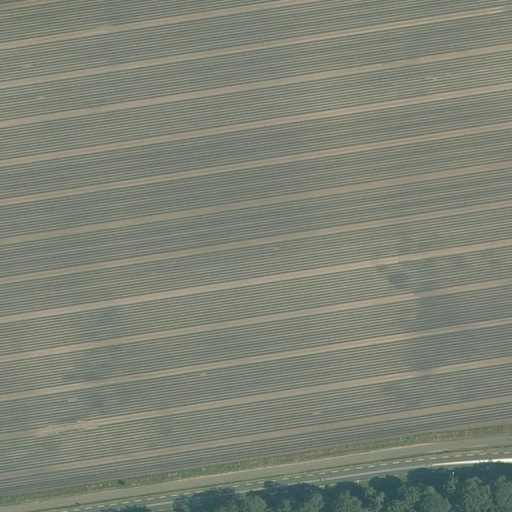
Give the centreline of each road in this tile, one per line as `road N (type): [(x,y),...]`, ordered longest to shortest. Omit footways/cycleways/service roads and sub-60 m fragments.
road 1 (unclassified): [(511,440),(0,511)]
road 2 (primary): [(111,511),(499,461)]
